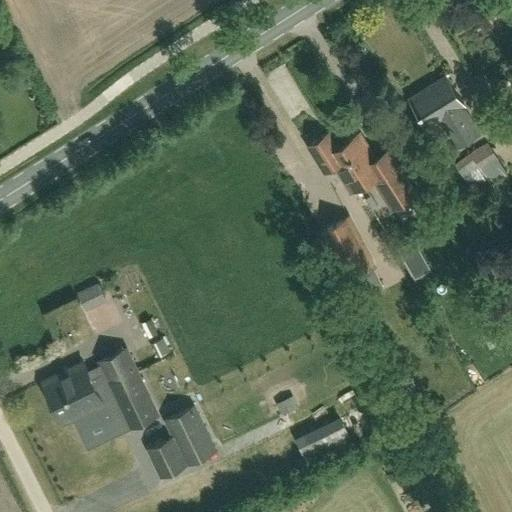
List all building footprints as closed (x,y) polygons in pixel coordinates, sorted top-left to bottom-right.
[(457,145),(478,131),(463,108),(465,107),(445,76),(410,98),(428,126),(440,118),(457,145)] [(350,190),(372,176),(393,208),(416,193),(388,149),(375,158),(359,133),(337,147),(328,132),(309,144),(326,170),(334,165),(350,190)] [(471,189),(487,179),(503,168),(487,143),(455,164),(471,189)] [(348,217),(323,230),(348,278),(373,265),(348,217)] [(412,238),(397,247),(413,276),(428,267),(412,238)] [(130,427),(157,414),(126,349),(99,362),(107,378),(94,385),(83,362),(41,382),(61,422),(103,402),(103,401),(115,395),(130,427)] [(180,477),(177,478),(185,494),(216,478),(227,473),(220,458),(209,463),(193,471),(188,462),(215,449),(192,403),(162,418),(170,434),(144,447),(159,476),(176,468),(180,477)] [(134,507),(158,498),(155,490),(131,498),(134,507)]
